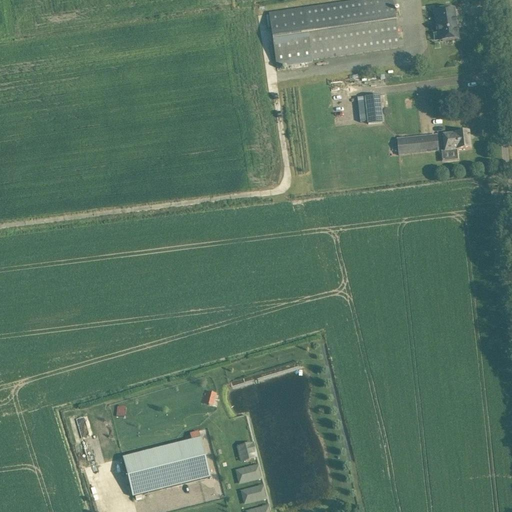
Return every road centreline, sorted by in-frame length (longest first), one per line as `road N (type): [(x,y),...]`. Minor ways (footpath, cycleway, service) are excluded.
road 1 (track): [(0,227),(279,191),(287,177),(274,77),(413,54),(407,0)]
road 2 (unclassified): [(511,211),(489,0)]
